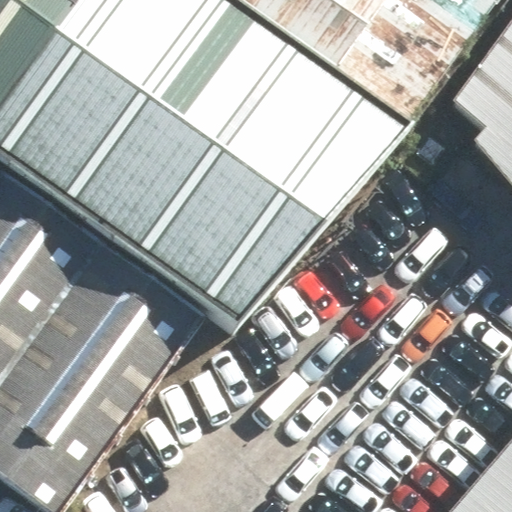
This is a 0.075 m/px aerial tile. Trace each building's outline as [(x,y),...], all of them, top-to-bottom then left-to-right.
[(378,146),(185,0),(0,0),(0,184),(223,347),(378,146)] [(492,0),(213,0),(397,132),(492,0)] [(511,46),(446,129),(511,203),(511,46)] [(0,186),(0,497),(20,511),(66,511),(196,332),(0,186)] [(511,511),(511,436),(447,511),(511,511)]
